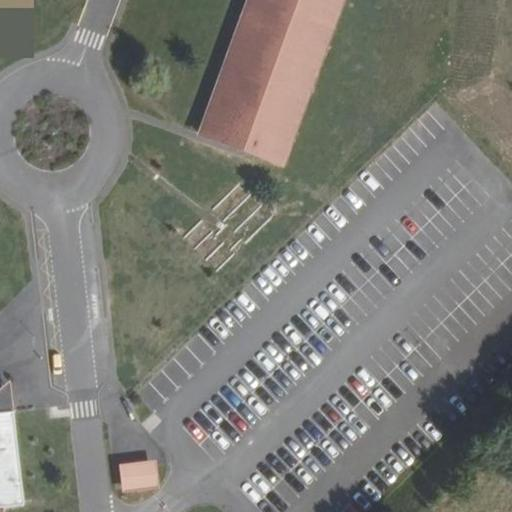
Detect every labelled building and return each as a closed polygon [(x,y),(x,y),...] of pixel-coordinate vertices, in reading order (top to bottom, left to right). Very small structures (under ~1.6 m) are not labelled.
[(247,0),(198,133),(239,149),(281,165),(343,0),(247,0)] [(241,180),(208,211),(182,236),(216,271),(275,215),(241,180)] [(12,413),(9,383),(0,390),(0,414),(10,413),(12,413)] [(0,414),(0,509),(20,507),(10,413),(0,414)] [(153,461),(118,466),(122,491),(156,486),(153,461)]
